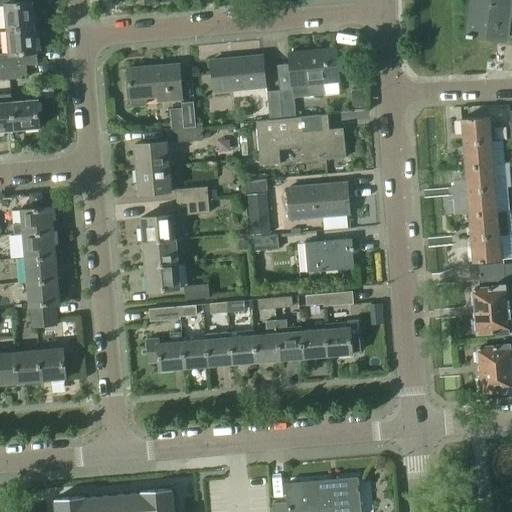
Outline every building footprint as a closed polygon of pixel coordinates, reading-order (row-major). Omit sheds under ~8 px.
[(34,26),(32,0),(0,0),(0,4),(4,5),(6,29),(34,26)] [(511,6),(511,2),(490,0),(470,0),(467,33),(506,38),(510,6),(511,6)] [(37,51),(34,26),(6,29),(8,53),(0,53),(0,80),(26,78),(25,66),(37,65),(36,51),(37,51)] [(278,71),(279,91),(282,120),(296,119),(294,98),(324,95),(323,82),(339,81),(336,49),(289,53),(291,70),(278,71)] [(263,56),(210,61),(213,92),(266,87),(263,56)] [(182,99),(179,64),(128,68),(131,104),(135,107),(145,106),(147,102),(147,97),(158,96),(158,101),(182,99)] [(282,120),(279,91),(267,92),(270,121),(282,120)] [(37,99),(11,101),(13,130),(39,128),(37,99)] [(0,131),(13,130),(11,101),(0,102),(0,131)] [(193,102),(182,103),(184,128),(195,127),(193,102)] [(282,120),(270,121),(256,122),(260,165),(280,163),(279,149),(303,147),(304,161),(346,157),(343,128),(304,132),(302,118),(296,119),(282,120)] [(491,118),(463,120),(465,144),(492,142),(491,118)] [(202,127),(195,127),(184,128),(184,129),(170,130),(171,143),(203,140),(202,127)] [(166,142),(134,145),(137,170),(168,167),(166,142)] [(494,166),(492,142),(465,144),(467,168),(494,166)] [(496,189),(494,166),(467,168),(468,191),(496,189)] [(171,190),(168,167),(137,170),(139,193),(171,190)] [(266,177),(244,180),(245,193),(267,191),(266,177)] [(348,182),(287,187),(290,219),(350,214),(348,182)] [(207,185),(176,188),(177,202),(208,199),(207,185)] [(498,213),(496,189),(468,191),(470,215),(498,213)] [(209,213),(208,199),(177,202),(178,216),(209,213)] [(20,210),(23,234),(53,232),(51,207),(20,210)] [(511,233),(510,212),(498,213),(470,215),(472,239),(500,236),(511,235),(511,233)] [(173,215),(141,218),(143,243),(175,240),(173,215)] [(56,256),(53,232),(23,234),(25,259),(56,256)] [(249,234),(238,234),(240,250),(250,249),(249,234)] [(278,236),(253,239),(254,253),(279,251),(278,236)] [(502,261),(500,236),(472,239),(474,263),(502,261)] [(353,239),(306,243),(308,273),(355,268),(353,239)] [(177,264),(175,240),(143,243),(146,268),(177,264)] [(58,280),(56,256),(25,259),(27,283),(58,280)] [(479,265),(479,277),(505,274),(504,263),(479,265)] [(180,289),(177,264),(146,268),(148,292),(180,289)] [(506,286),(505,274),(479,277),(480,289),(475,290),(475,294),(472,294),(473,305),(476,305),(476,313),(511,309),(511,300),(509,301),(508,286),(506,286)] [(60,305),(58,280),(27,283),(29,308),(30,307),(31,319),(43,318),(56,317),(55,305),(60,305)] [(207,285),(185,287),(186,301),(209,298),(207,285)] [(354,304),(353,291),(322,294),(323,304),(324,307),(354,304)] [(323,304),(322,294),(306,295),(307,305),(323,304)] [(293,307),(292,297),(275,299),(276,308),(293,307)] [(276,308),(275,299),(258,300),(259,310),(276,308)] [(245,311),(244,301),(227,303),(228,313),(245,311)] [(228,313),(227,303),(210,304),(211,314),(228,313)] [(180,320),(179,308),(149,310),(150,322),(180,320)] [(511,319),(511,309),(476,313),(477,321),(475,321),(476,332),(478,331),(478,335),(493,334),(493,335),(511,333),(511,320),(511,319)] [(57,325),(56,317),(43,318),(44,326),(57,325)] [(44,326),(43,318),(31,319),(32,327),(44,326)] [(302,332),(301,326),(288,327),(287,319),(276,321),(280,361),(304,359),(302,332)] [(280,361),(276,321),(267,321),(269,335),(254,336),(257,363),(280,361)] [(325,325),(326,330),(328,356),(353,354),(353,352),(361,352),(358,321),(349,322),(349,328),(335,329),(335,324),(325,325)] [(328,356),(326,330),(302,332),(304,359),(328,356)] [(257,363),(254,336),(252,336),(252,331),(230,333),(232,365),(257,363)] [(232,365),(230,333),(206,335),(208,367),(232,365)] [(184,369),(182,342),(181,342),(180,334),(169,335),(169,343),(157,345),(156,336),(147,337),(149,362),(159,361),(160,371),(184,369)] [(208,367),(206,335),(204,335),(205,340),(182,342),(184,369),(208,367)] [(493,348),(480,349),(480,353),(477,353),(478,364),(481,363),(482,371),(511,368),(511,345),(493,347),(493,348)] [(63,348),(39,351),(41,381),(51,380),(51,384),(64,383),(64,379),(66,379),(63,348)] [(41,381),(39,351),(15,353),(18,383),(27,382),(27,386),(41,385),(40,381),(41,381)] [(18,383),(15,353),(0,353),(0,384),(3,384),(4,388),(16,387),(16,383),(18,383)] [(511,368),(482,371),(482,379),(479,379),(480,390),(484,389),(484,393),(498,392),(498,393),(511,392),(511,368)] [(361,511),(358,478),(288,484),(290,503),(274,504),(274,511),(361,511)] [(173,511),(172,488),(141,491),(141,493),(140,493),(93,497),(86,498),(86,496),(55,499),(55,511),(173,511)]
